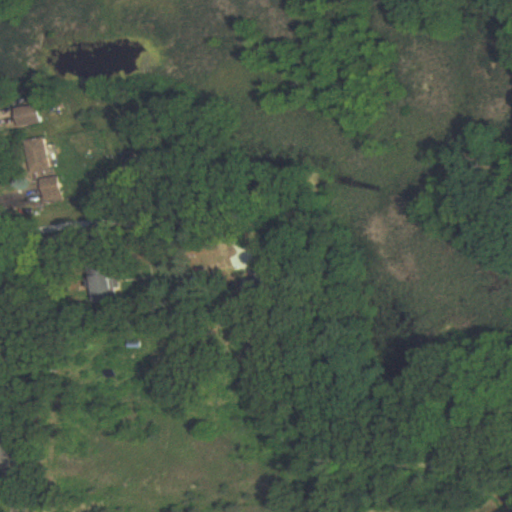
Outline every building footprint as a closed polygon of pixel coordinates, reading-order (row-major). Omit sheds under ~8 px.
[(21,128),(46,126),(44,107),(20,109),(21,128)] [(36,176),(56,174),(53,140),(33,142),(36,176)] [(48,201),(66,199),(64,179),(46,181),(48,201)] [(97,305),(122,304),(120,266),(95,267),(97,305)] [(250,303),(280,297),(276,277),(246,283),(250,303)]
